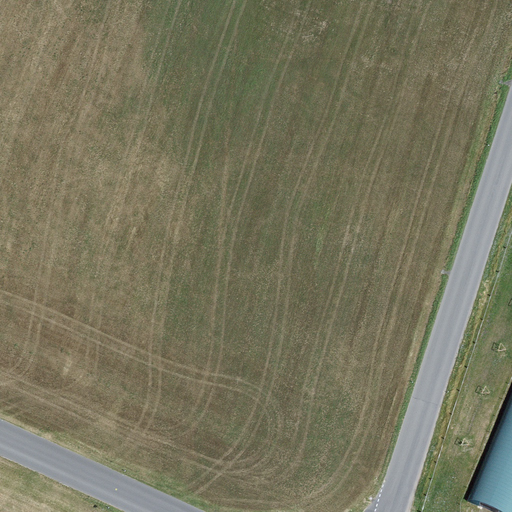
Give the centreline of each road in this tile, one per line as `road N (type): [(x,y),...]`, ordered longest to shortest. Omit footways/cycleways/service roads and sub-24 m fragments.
road 1 (tertiary): [(511,131),(390,511)]
road 2 (tertiary): [(0,435),(167,511)]
